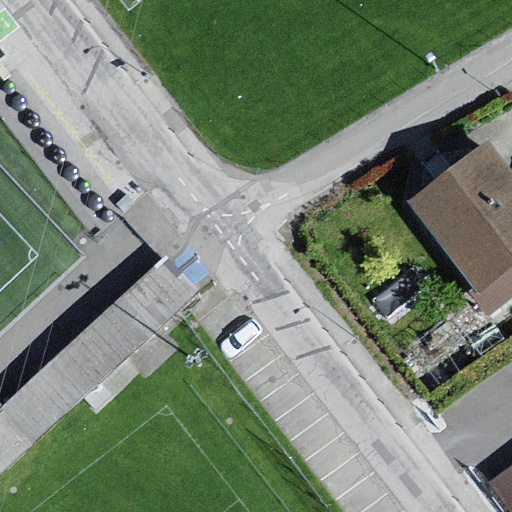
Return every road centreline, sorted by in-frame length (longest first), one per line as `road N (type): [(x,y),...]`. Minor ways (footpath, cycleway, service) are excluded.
road 1 (residential): [(438,511),(220,233)]
road 2 (residential): [(511,56),(220,233)]
road 3 (residential): [(220,233),(37,0)]
